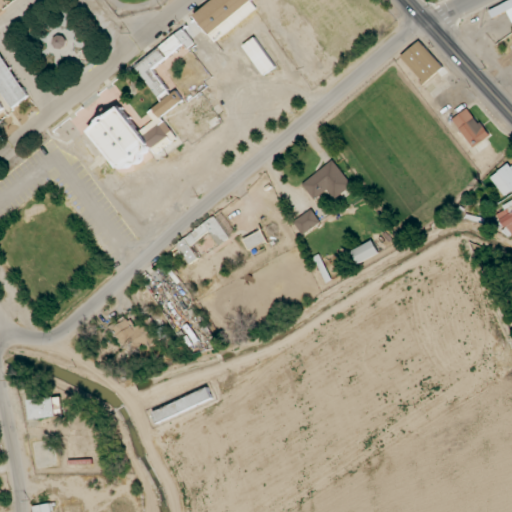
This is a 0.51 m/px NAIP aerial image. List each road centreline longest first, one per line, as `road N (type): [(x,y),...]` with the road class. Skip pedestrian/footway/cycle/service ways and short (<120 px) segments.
road 1 (residential): [(0,332),(64,332),(412,30),(467,0)]
road 2 (residential): [(0,154),(188,0)]
road 3 (secondary): [(408,0),(511,114)]
road 4 (tertiary): [(22,511),(0,372)]
